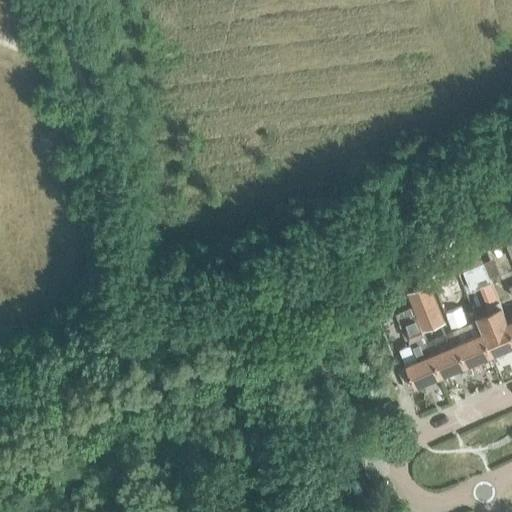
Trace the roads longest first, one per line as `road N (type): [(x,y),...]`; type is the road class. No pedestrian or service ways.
road 1 (track): [(134,337),(78,68),(0,35)]
road 2 (residential): [(270,276),(511,139)]
road 3 (residential): [(511,400),(421,438),(404,457),(405,485),(429,505),(484,484)]
